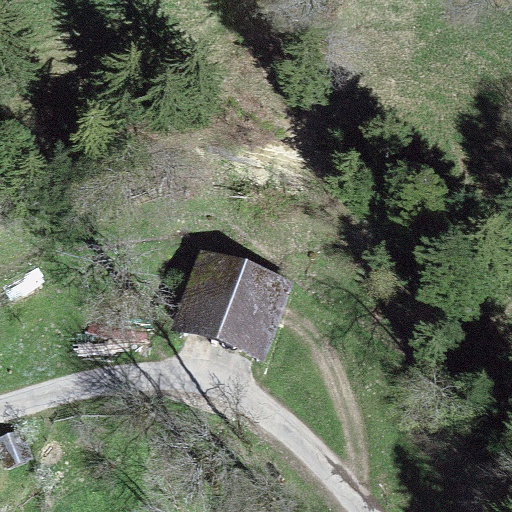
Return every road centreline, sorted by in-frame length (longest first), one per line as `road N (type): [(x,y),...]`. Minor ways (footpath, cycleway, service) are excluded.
road 1 (track): [(367,511),(255,402),(192,378),(120,378),(0,409)]
road 2 (track): [(296,320),(324,351),(343,395),(365,509)]
